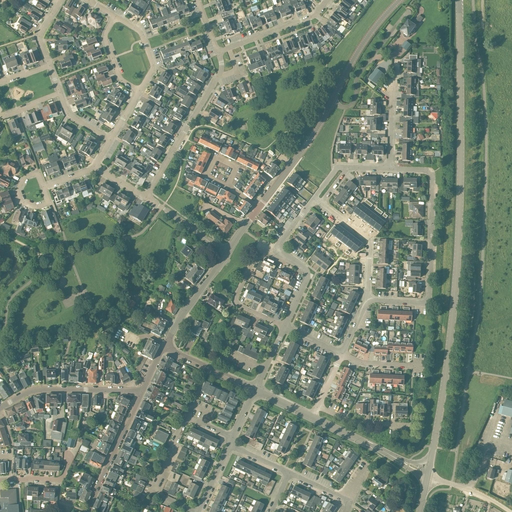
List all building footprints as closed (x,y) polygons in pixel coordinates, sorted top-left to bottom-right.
[(48,5),(50,2),(46,0),(35,0),(33,4),(36,6),(40,9),(40,8),(44,10),(47,5),(48,5)] [(70,16),(74,10),(71,9),(74,3),(69,0),(64,8),(67,10),(65,13),(70,16)] [(133,14),(139,3),(134,0),(128,11),(133,14)] [(227,6),(230,5),(228,0),(220,0),(221,2),(215,4),(217,7),(218,9),(227,6)] [(298,3),(296,0),(295,0),(292,1),(289,2),(289,3),(291,8),(294,7),(296,13),(301,11),(298,3)] [(352,8),(356,4),(350,0),(343,0),(341,3),(350,11),(352,8)] [(181,8),(184,15),(189,13),(186,5),(184,6),(182,1),(179,2),(180,6),(181,8)] [(139,3),(133,14),(137,16),(141,10),(144,12),(148,5),(145,3),(144,6),(139,3)] [(289,9),(291,8),(289,3),(282,6),(286,16),(291,15),(289,9)] [(345,17),(350,11),(341,3),(337,7),(341,10),(339,13),(346,18),(346,17),(345,17)] [(37,21),(40,16),(37,14),(39,11),(30,6),(27,11),(31,14),(29,17),(37,21)] [(74,10),(70,16),(75,19),(77,16),(80,17),(85,9),(80,6),(76,12),(74,10)] [(229,11),(227,6),(218,9),(219,11),(218,12),(219,15),(226,12),(227,15),(234,12),(233,9),(229,11)] [(281,18),(286,16),(282,6),(278,8),(277,7),(275,8),(279,18),(281,17),(281,18)] [(178,17),(184,15),(181,8),(175,10),(176,12),(177,12),(178,17)] [(276,19),(279,18),(275,8),(272,9),(272,10),(268,11),(269,14),(272,22),(276,20),(276,19)] [(174,22),(171,14),(168,15),(166,9),(163,10),(169,24),(174,22)] [(163,26),(169,24),(163,10),(161,11),(163,17),(160,18),(163,26)] [(179,20),(178,17),(177,12),(176,12),(171,14),(174,22),(179,20)] [(269,14),(264,16),(264,15),(263,12),(260,13),(261,16),(264,24),(267,23),(267,24),(272,22),(269,14)] [(346,18),(339,13),(337,15),(334,12),(331,17),(338,22),(340,24),(346,18)] [(96,18),(90,14),(88,18),(85,16),(81,22),(85,25),(87,22),(96,27),(97,27),(99,23),(101,19),(97,17),(96,18)] [(225,28),(234,25),(233,21),(236,20),(235,18),(236,18),(235,15),(228,18),(228,17),(223,19),(224,22),(223,23),(224,26),(225,28)] [(419,24),(423,18),(419,15),(415,20),(419,24)] [(155,20),(155,19),(153,16),(151,17),(152,19),(149,20),(150,22),(152,30),(158,28),(155,20)] [(253,17),(253,16),(248,18),(248,16),(245,17),(249,27),(251,26),(252,29),(257,27),(253,17)] [(262,25),(264,24),(261,16),(259,17),(259,18),(257,19),(256,16),(253,17),(257,27),(262,25)] [(29,28),(32,24),(21,17),(17,23),(20,24),(18,28),(21,30),(20,31),(25,33),(28,27),(29,28)] [(336,25),(338,22),(331,17),(327,21),(332,25),(330,27),(335,31),(338,26),(336,25)] [(158,28),(163,26),(160,18),(155,20),(158,28)] [(406,38),(407,38),(408,38),(409,37),(411,35),(412,35),(413,34),(414,33),(415,32),(415,31),(415,30),(415,29),(414,28),(416,26),(408,21),(400,31),(404,33),(403,34),(403,35),(403,36),(404,37),(404,38),(405,38),(406,38)] [(63,26),(57,22),(54,28),(63,34),(65,31),(69,33),(73,27),(65,23),(63,26)] [(234,25),(225,28),(226,30),(225,30),(227,34),(233,31),(235,34),(241,31),(240,29),(238,23),(234,25)] [(320,29),(325,36),(328,34),(330,38),(335,34),(331,28),(328,31),(324,26),(320,29),(319,28),(320,29)] [(324,36),(325,36),(320,29),(319,28),(314,32),(318,37),(315,39),(316,42),(316,44),(318,49),(322,46),(320,44),(324,41),(322,38),(324,36)] [(316,44),(316,42),(312,34),(310,35),(309,34),(304,36),(307,44),(311,43),(312,46),(316,44)] [(308,47),(307,44),(304,36),(299,38),(301,43),(298,44),(300,50),(305,48),(308,47)] [(55,52),(61,52),(61,50),(67,50),(67,43),(74,41),(73,37),(62,37),(62,41),(55,42),(55,50),(55,52)] [(86,52),(92,49),(91,46),(97,44),(95,38),(92,39),(91,38),(85,40),(87,44),(82,46),(84,52),(86,51),(86,52)] [(300,50),(298,44),(296,45),(293,40),(288,42),(292,53),(296,52),(300,50)] [(194,43),(197,50),(202,48),(200,41),(194,43)] [(407,51),(411,45),(406,41),(401,47),(407,51)] [(189,45),(188,42),(182,44),(185,52),(190,50),(189,45)] [(289,54),(292,53),(288,42),(283,44),(285,49),(282,50),(284,54),(285,56),(289,54)] [(191,52),(197,50),(194,43),(189,45),(190,50),(191,52)] [(182,44),(177,46),(180,54),(181,56),(186,54),(185,52),(182,44)] [(174,55),(180,54),(177,46),(172,48),(174,55)] [(272,48),(275,56),(281,54),(277,46),(272,48)] [(29,54),(33,64),(39,62),(36,55),(38,54),(36,48),(31,50),(33,53),(29,54)] [(171,57),(174,55),(172,48),(166,50),(169,57),(169,58),(170,60),(172,60),(171,57)] [(269,59),(275,56),(272,48),(266,50),(269,59)] [(92,49),(86,52),(88,57),(91,56),(93,61),(99,59),(98,56),(101,55),(99,50),(93,52),(92,49)] [(162,60),(169,58),(169,57),(166,50),(161,52),(162,56),(160,56),(162,60)] [(33,64),(29,54),(25,56),(24,52),(19,54),(21,60),(24,59),(27,65),(32,63),(32,64),(33,64)] [(68,68),(72,67),(70,62),(74,61),(72,55),(71,52),(64,54),(66,57),(65,57),(66,60),(60,63),(60,64),(59,64),(61,68),(62,68),(62,69),(67,67),(68,68)] [(258,53),(253,55),(258,68),(266,65),(265,62),(263,59),(261,60),(258,53)] [(250,64),(247,65),(250,71),(258,68),(253,55),(247,57),(250,64)] [(417,68),(420,68),(420,61),(417,60),(417,63),(414,62),(414,59),(417,60),(417,56),(410,55),(410,60),(411,60),(410,62),(408,62),(408,68),(417,68)] [(9,59),(12,68),(17,66),(18,67),(21,66),(18,60),(16,61),(14,57),(9,59)] [(7,70),(12,68),(9,59),(4,61),(5,65),(2,66),(5,72),(7,71),(7,70)] [(196,64),(194,67),(197,69),(195,72),(195,73),(205,79),(208,75),(201,70),(202,68),(196,64)] [(97,80),(103,78),(101,74),(107,72),(105,67),(104,67),(103,65),(97,68),(98,70),(97,70),(98,73),(94,74),(97,80)] [(420,73),(420,68),(417,68),(408,68),(408,73),(410,73),(410,76),(413,76),(416,76),(421,76),(421,74),(420,73)] [(376,84),(384,74),(376,69),(369,79),(376,84)] [(163,72),(160,77),(170,83),(173,78),(175,79),(176,77),(171,74),(169,76),(163,72)] [(192,76),(190,78),(192,79),(194,81),(194,80),(195,80),(196,79),(203,83),(205,79),(195,73),(193,77),(192,76)] [(79,86),(78,85),(76,79),(80,78),(78,75),(72,77),(73,80),(67,83),(70,89),(79,86)] [(416,79),(416,76),(413,76),(410,76),(410,79),(407,79),(407,84),(418,85),(419,84),(419,81),(418,79),(416,79)] [(164,85),(162,88),(167,91),(169,88),(168,87),(170,83),(160,77),(157,81),(164,85)] [(103,78),(97,80),(99,85),(102,84),(103,87),(112,83),(110,78),(104,80),(103,78)] [(189,79),(187,82),(192,85),(191,87),(198,91),(200,87),(194,84),(195,83),(189,79)] [(247,86),(246,82),(238,85),(242,95),(248,93),(249,94),(253,93),(250,85),(247,86)] [(79,86),(70,89),(72,95),(77,93),(79,96),(85,93),(82,84),(78,85),(79,86)] [(166,93),(167,91),(162,88),(161,90),(155,86),(152,91),(159,95),(162,90),(166,93)] [(191,87),(188,91),(195,96),(198,92),(198,91),(191,87)] [(110,95),(121,102),(125,97),(120,94),(122,92),(116,89),(115,90),(114,89),(113,90),(110,95)] [(221,92),(231,104),(233,102),(232,98),(235,97),(237,100),(240,100),(238,96),(236,96),(233,89),(227,91),(227,90),(221,92)] [(418,90),(407,90),(407,95),(402,94),(401,98),(407,98),(413,98),(413,95),(414,96),(414,97),(419,97),(419,90),(418,90)] [(156,99),(159,95),(152,91),(149,95),(155,99),(153,102),(160,106),(161,103),(156,99)] [(228,106),(231,104),(221,92),(218,97),(219,98),(215,104),(223,108),(225,104),(228,106)] [(77,109),(87,105),(84,99),(87,98),(86,94),(80,96),(82,100),(75,103),(77,109)] [(110,95),(109,95),(105,103),(107,104),(112,107),(113,105),(118,107),(121,102),(110,95)] [(183,100),(190,104),(193,100),(186,96),(183,100)] [(414,98),(413,98),(407,98),(407,101),(404,101),(404,106),(413,107),(413,101),(414,101),(414,98)] [(188,108),(190,104),(183,100),(181,104),(188,108)] [(371,110),(381,110),(381,105),(386,106),(386,102),(379,102),(379,100),(371,100),(371,110)] [(142,108),(152,114),(154,109),(156,110),(158,107),(151,103),(149,106),(144,103),(142,108)] [(48,105),(52,115),(61,112),(60,109),(56,110),(54,104),(52,105),(52,104),(48,105)] [(110,110),(112,107),(107,104),(105,109),(105,110),(106,111),(105,113),(112,118),(115,113),(110,110)] [(48,116),(52,115),(48,105),(45,107),(43,108),(45,115),(42,116),(44,121),(50,119),(48,116)] [(149,118),(152,114),(142,108),(139,112),(145,116),(143,118),(149,122),(150,119),(149,118)] [(175,113),(183,117),(185,113),(178,108),(175,113)] [(215,111),(212,109),(209,115),(208,115),(205,118),(215,124),(218,119),(217,118),(220,113),(216,110),(215,111)] [(380,115),(381,110),(371,110),(370,115),(374,115),(374,118),(378,118),(378,115),(380,115)] [(31,115),(34,124),(35,126),(44,122),(41,116),(38,117),(37,112),(31,115)] [(413,117),(413,112),(404,112),(404,117),(406,117),(406,120),(418,120),(418,117),(413,117)] [(109,123),(112,118),(105,113),(103,116),(102,115),(100,116),(98,120),(103,123),(105,121),(109,123)] [(180,121),(183,117),(175,113),(173,117),(180,121)] [(29,126),(34,124),(31,115),(25,117),(27,121),(24,122),(26,129),(29,128),(29,126)] [(149,122),(143,118),(142,120),(136,117),(133,122),(140,126),(141,126),(143,124),(142,123),(143,121),(148,124),(149,122)] [(378,121),(378,118),(374,118),(374,120),(367,120),(367,126),(370,126),(380,126),(380,121),(378,121)] [(17,125),(16,120),(8,123),(11,132),(16,130),(17,135),(24,133),(20,123),(17,125)] [(418,124),(418,120),(406,120),(406,123),(404,123),(404,128),(412,129),(413,124),(418,124)] [(138,130),(140,126),(133,122),(131,126),(137,130),(135,132),(141,136),(142,133),(138,130)] [(167,127),(174,131),(177,127),(169,123),(167,127)] [(63,140),(70,128),(67,126),(68,126),(65,124),(61,130),(59,129),(55,135),(63,140)] [(162,128),(161,129),(164,131),(172,136),(174,131),(167,127),(163,125),(162,128)] [(380,132),(380,126),(370,126),(370,131),(368,131),(367,131),(367,134),(371,134),(377,134),(377,132),(380,132)] [(70,128),(63,140),(70,144),(74,138),(71,136),(75,130),(72,128),(72,129),(70,128)] [(141,136),(135,132),(134,134),(128,131),(125,136),(132,140),(135,135),(139,138),(141,136)] [(79,142),(84,136),(80,133),(76,140),(79,142)] [(203,145),(206,138),(204,137),(205,135),(202,134),(198,143),(203,145)] [(412,139),(412,134),(403,134),(403,139),(406,139),(406,142),(412,142),(414,142),(414,139),(412,139)] [(129,144),(132,140),(125,136),(122,140),(128,144),(127,146),(132,150),(134,147),(129,144)] [(159,140),(166,144),(169,140),(162,136),(159,140)] [(85,147),(92,151),(96,146),(91,143),(93,141),(87,137),(85,141),(86,143),(87,144),(85,147)] [(208,147),(212,139),(210,138),(209,140),(206,138),(203,145),(208,147)] [(213,150),(217,141),(215,140),(212,139),(208,147),(213,150)] [(217,141),(213,150),(218,152),(223,142),(224,143),(225,141),(221,139),(220,142),(217,141)] [(164,148),(166,144),(159,140),(157,144),(164,148)] [(370,149),(371,142),(362,142),(362,145),(362,155),(367,155),(368,153),(370,153),(370,149)] [(412,145),(412,142),(406,142),(406,145),(403,145),(403,150),(412,151),(412,145)] [(346,154),(346,144),(338,144),(338,152),(340,152),(340,154),(346,154)] [(354,152),(354,145),(346,144),(346,154),(351,155),(351,152),(354,152)] [(227,149),(228,147),(224,145),(220,153),(225,156),(228,149),(227,149)] [(362,145),(354,145),(354,152),(356,152),(356,155),(362,155),(362,145)] [(378,155),(378,145),(373,145),(373,149),(370,149),(370,153),(373,153),(373,155),(378,155)] [(89,156),(92,151),(85,147),(83,149),(82,149),(80,149),(78,153),(83,156),(85,154),(89,156)] [(230,158),(234,150),(228,147),(227,149),(228,149),(225,156),(230,158)] [(152,153),(159,157),(161,153),(154,148),(152,153)] [(34,162),(31,154),(29,149),(25,150),(27,155),(26,156),(25,155),(19,158),(23,167),(29,165),(29,164),(34,162)] [(119,166),(124,158),(121,157),(123,153),(121,152),(118,150),(115,156),(117,157),(114,163),(119,166)] [(201,156),(208,159),(210,154),(202,150),(200,152),(203,153),(201,156)] [(234,150),(230,158),(235,160),(239,152),(235,150),(235,151),(234,150)] [(252,154),(254,151),(251,150),(249,155),(246,154),(246,155),(241,164),(245,166),(244,166),(246,167),(246,166),(252,154)] [(147,154),(147,155),(148,156),(149,157),(156,161),(159,157),(152,153),(149,151),(147,154)] [(241,164),(246,155),(241,152),(236,161),(241,164)] [(67,158),(71,167),(76,165),(75,160),(77,159),(75,153),(71,154),(70,156),(70,157),(67,158)] [(255,155),(252,154),(246,166),(251,169),(255,160),(253,158),(255,155)] [(124,158),(119,166),(123,169),(127,163),(129,164),(134,157),(131,155),(130,158),(127,157),(126,159),(124,158)] [(205,164),(208,159),(201,156),(200,158),(198,157),(197,160),(205,164)] [(411,161),(412,156),(403,156),(403,161),(405,161),(405,164),(408,164),(408,161),(411,161)] [(71,167),(67,158),(65,160),(64,158),(62,158),(58,159),(60,165),(63,164),(65,169),(71,167)] [(58,166),(60,165),(58,159),(54,161),(53,163),(53,164),(50,165),(54,173),(59,171),(58,166)] [(135,176),(141,166),(141,165),(136,162),(137,161),(135,160),(131,165),(134,167),(130,173),(135,176)] [(203,169),(205,164),(197,160),(194,164),(203,169)] [(255,160),(251,169),(256,171),(260,162),(255,160)] [(14,174),(19,167),(9,161),(5,169),(6,170),(4,174),(10,177),(12,173),(14,174)] [(270,169),(276,174),(279,170),(270,163),(268,166),(271,168),(270,169)] [(54,173),(50,165),(48,166),(47,165),(45,164),(41,166),(43,172),(46,171),(48,175),(54,173)] [(201,174),(203,169),(194,164),(194,165),(193,164),(190,169),(201,174)] [(141,166),(135,176),(140,178),(143,172),(146,174),(149,169),(146,167),(146,168),(141,166)] [(276,174),(270,169),(268,171),(266,169),(264,172),(272,179),(276,174)] [(7,187),(10,182),(5,179),(6,176),(0,172),(0,183),(0,184),(0,183),(0,187),(3,189),(5,186),(7,187)] [(193,187),(197,178),(192,175),(192,176),(188,174),(186,178),(190,180),(188,184),(193,187)] [(266,180),(260,176),(258,175),(256,177),(254,175),(252,174),(250,176),(251,177),(252,178),(254,179),(262,185),(266,180)] [(294,176),(290,180),(302,190),(305,185),(294,176)] [(262,185),(254,179),(252,178),(251,177),(248,181),(249,182),(251,183),(259,189),(262,185)] [(199,187),(202,180),(197,178),(193,187),(199,190),(200,188),(199,187)] [(371,178),(371,186),(371,190),(378,191),(379,182),(376,182),(376,178),(371,178)] [(382,188),(387,188),(388,179),(383,179),(382,185),(380,185),(380,190),(382,190),(382,188)] [(404,185),(400,185),(400,193),(401,193),(401,192),(407,192),(407,188),(410,188),(410,179),(404,179),(404,185)] [(417,179),(410,179),(410,188),(413,188),(413,192),(420,192),(420,187),(417,187),(417,179)] [(200,188),(199,190),(203,192),(207,183),(202,180),(199,187),(200,188)] [(290,180),(287,185),(299,194),(302,190),(290,180)] [(353,191),(356,187),(358,188),(358,186),(357,183),(353,180),(351,182),(349,181),(346,185),(353,191)] [(393,180),(392,193),(397,193),(396,194),(400,195),(400,193),(400,185),(398,185),(398,180),(393,180)] [(78,184),(81,193),(84,191),(85,193),(85,194),(86,194),(87,194),(92,192),(89,186),(86,187),(84,182),(78,184)] [(242,185),(238,182),(234,186),(239,190),(243,186),(242,185)] [(255,193),(259,189),(249,182),(247,184),(249,186),(248,188),(256,194),(255,193)] [(78,194),(81,193),(78,184),(72,186),(74,191),(71,192),(74,198),(78,197),(79,195),(78,194)] [(104,194),(109,187),(103,184),(101,188),(98,186),(95,192),(99,194),(101,194),(102,193),(104,194)] [(211,193),(214,186),(209,184),(205,192),(210,195),(211,193)] [(357,194),(353,191),(346,185),(343,189),(350,195),(352,193),(356,196),(357,194)] [(211,193),(210,195),(215,197),(219,188),(214,186),(211,193)] [(111,201),(114,196),(111,194),(114,190),(109,187),(104,194),(107,196),(106,197),(107,199),(111,201)] [(248,188),(246,187),(244,189),(245,190),(243,193),(251,200),(256,194),(248,188)] [(74,198),(71,192),(69,193),(67,189),(61,191),(64,199),(67,198),(68,199),(69,200),(74,198)] [(222,198),(226,192),(221,189),(216,198),(220,200),(221,198),(222,198)] [(283,189),(280,194),(289,201),(292,196),(283,189)] [(343,189),(340,193),(349,200),(352,196),(350,195),(343,189)] [(61,200),(64,199),(61,191),(55,193),(57,198),(54,199),(57,205),(61,203),(62,201),(61,200)] [(3,203),(12,200),(11,196),(9,197),(8,192),(4,193),(4,192),(0,193),(0,198),(1,201),(2,201),(3,203)] [(227,201),(230,194),(226,192),(222,198),(221,198),(220,200),(223,201),(223,199),(227,201)] [(117,208),(125,196),(119,193),(117,197),(114,196),(111,201),(113,203),(118,206),(117,208)] [(350,204),(351,202),(349,200),(340,193),(337,197),(344,203),(346,201),(350,204)] [(227,201),(226,203),(231,205),(235,197),(230,194),(227,201)] [(280,194),(276,198),(285,205),(289,201),(280,194)] [(125,196),(117,208),(123,211),(124,209),(126,211),(130,205),(127,203),(130,199),(125,196)] [(341,207),(344,203),(337,197),(334,201),(341,207)] [(276,198),(273,202),(282,209),(285,205),(276,198)] [(12,200),(3,203),(3,205),(5,212),(11,210),(10,209),(14,208),(12,203),(13,203),(12,200)] [(239,205),(247,211),(251,207),(242,200),(240,203),(239,205)] [(273,202),(270,207),(279,214),(282,209),(273,202)] [(414,217),(422,217),(422,212),(422,206),(412,206),(412,203),(409,203),(409,211),(414,211),(414,217)] [(366,208),(361,204),(354,213),(359,217),(366,208)] [(134,206),(132,209),(129,214),(141,221),(148,210),(139,205),(138,208),(134,206)] [(244,216),(247,211),(239,205),(238,206),(237,206),(235,209),(244,216)] [(270,207),(266,211),(278,220),(281,216),(279,214),(270,207)] [(370,211),(366,208),(359,217),(363,220),(370,211)] [(20,223),(24,212),(18,210),(17,213),(16,213),(13,220),(20,223)] [(51,214),(49,211),(42,213),(43,217),(42,219),(44,219),(45,223),(44,223),(46,228),(55,224),(54,223),(57,222),(54,213),(51,214)] [(224,221),(211,211),(206,217),(219,227),(218,227),(226,234),(232,226),(226,221),(225,222),(224,221)] [(375,215),(370,211),(363,220),(368,224),(375,215)] [(35,219),(36,215),(31,213),(29,217),(26,216),(24,223),(28,224),(27,226),(28,227),(30,228),(31,227),(32,226),(35,227),(38,220),(35,219)] [(262,214),(257,220),(264,226),(269,219),(262,214)] [(312,215),(309,220),(316,226),(318,224),(320,225),(324,221),(320,218),(318,220),(312,215)] [(380,219),(375,215),(368,224),(373,228),(380,219)] [(385,223),(380,219),(373,228),(378,232),(385,223)] [(316,226),(309,220),(305,224),(311,229),(309,231),(313,235),(317,230),(314,228),(316,226)] [(422,236),(422,230),(420,230),(420,224),(414,224),(414,236),(422,236)] [(342,229),(337,225),(335,227),(333,229),(331,231),(330,234),(335,238),(342,229)] [(346,232),(342,229),(335,238),(340,241),(346,232)] [(297,236),(304,242),(306,238),(309,240),(310,238),(312,240),(314,237),(312,236),(312,235),(305,230),(303,233),(300,231),(296,236),(297,236)] [(351,236),(346,232),(340,241),(344,245),(351,236)] [(298,245),(295,248),(302,253),(306,248),(302,245),(305,242),(304,242),(297,236),(293,242),(296,244),(298,245)] [(356,240),(351,236),(344,245),(349,249),(356,240)] [(361,244),(356,240),(349,249),(354,253),(361,244)] [(413,251),(422,252),(422,246),(414,245),(414,242),(408,242),(408,245),(413,245),(413,251)] [(188,257),(193,250),(186,245),(181,252),(188,257)] [(321,255),(320,254),(317,252),(319,250),(317,248),(315,251),(316,251),(310,259),(315,263),(321,255)] [(421,258),(422,252),(413,251),(412,257),(407,257),(407,260),(413,260),(414,257),(421,258)] [(326,259),(325,258),(322,256),(324,254),(322,252),(320,254),(321,255),(315,263),(320,267),(326,259)] [(326,259),(320,267),(325,271),(331,263),(327,260),(329,258),(327,256),(325,258),(326,259)] [(267,269),(270,261),(265,258),(262,264),(259,263),(255,270),(261,273),(263,268),(267,269)] [(274,277),(278,269),(275,267),(276,264),(270,261),(267,269),(270,271),(268,276),(273,278),(274,278),(274,277)] [(411,271),(421,272),(421,265),(414,265),(414,262),(407,262),(407,265),(407,271),(411,271)] [(196,275),(199,278),(204,272),(195,265),(192,269),(188,265),(186,267),(191,271),(194,273),(192,276),(193,277),(194,275),(195,276),(196,275)] [(284,280),(288,271),(282,269),(281,270),(278,269),(274,277),(274,278),(277,279),(278,277),(284,280)] [(184,273),(179,270),(177,273),(177,272),(173,277),(175,278),(173,281),(177,283),(178,281),(182,276),(184,273)] [(194,285),(199,278),(196,275),(195,276),(194,275),(193,277),(192,276),(194,273),(191,271),(189,273),(188,272),(185,275),(186,276),(185,278),(194,285)] [(288,271),(284,280),(289,283),(288,285),(291,287),(295,279),(292,278),(294,274),(288,271)] [(420,278),(421,272),(411,271),(411,277),(406,277),(406,280),(413,280),(413,277),(420,278)] [(318,282),(326,286),(328,283),(332,285),(332,283),(328,281),(321,277),(318,282)] [(318,282),(316,287),(328,292),(329,291),(325,289),(326,286),(318,282)] [(419,293),(420,285),(416,285),(416,282),(409,282),(409,288),(413,288),(413,293),(419,293)] [(252,301),(255,294),(251,292),(254,286),(249,284),(246,290),(248,291),(245,298),(252,301)] [(316,287),(314,292),(322,296),(323,293),(327,294),(328,292),(316,287)] [(350,293),(348,296),(356,300),(359,295),(357,294),(358,288),(350,288),(349,290),(347,289),(346,291),(350,293)] [(322,296),(314,292),(311,297),(319,300),(323,302),(324,300),(320,298),(322,296)] [(255,294),(252,301),(258,304),(262,297),(255,294)] [(269,311),(273,303),(271,302),(273,298),(266,294),(262,303),(265,305),(264,309),(269,311)] [(222,313),(224,310),(223,309),(224,308),(221,306),(223,302),(212,295),(207,303),(216,308),(215,309),(222,313)] [(354,305),(356,300),(348,296),(347,299),(343,297),(342,299),(354,305)] [(345,303),(344,306),(352,310),(354,305),(342,299),(341,301),(345,303)] [(273,303),(269,311),(274,314),(277,308),(280,310),(283,302),(278,300),(277,301),(274,300),(273,303)] [(166,309),(171,313),(174,315),(179,308),(176,306),(177,304),(171,301),(168,306),(166,309)] [(309,302),(307,307),(315,311),(316,308),(320,310),(321,307),(309,302)] [(352,310),(344,306),(343,309),(338,307),(337,309),(349,314),(352,310)] [(313,314),(315,311),(307,307),(304,312),(316,317),(317,315),(313,314)] [(338,318),(337,321),(345,325),(347,320),(344,318),(345,315),(336,311),(335,315),(336,317),(338,318)] [(304,312),(302,317),(310,320),(311,318),(315,319),(316,317),(304,312)] [(237,325),(240,326),(244,318),(238,316),(235,321),(232,320),(228,328),(231,330),(234,331),(237,325)] [(154,325),(163,329),(166,322),(158,317),(154,325)] [(309,323),(310,320),(302,317),(300,322),(308,325),(312,327),(313,325),(309,323)] [(244,318),(240,326),(243,328),(241,332),(244,333),(243,336),(246,337),(248,333),(250,329),(247,327),(250,321),(244,318)] [(210,325),(207,323),(202,320),(200,323),(195,321),(189,332),(192,334),(191,335),(193,336),(194,335),(198,337),(202,329),(203,330),(207,331),(210,325)] [(332,322),(331,324),(342,329),(345,325),(337,321),(335,324),(332,322)] [(262,327),(256,324),(253,330),(250,329),(248,333),(253,336),(255,332),(259,334),(262,327)] [(340,334),(342,329),(331,324),(330,326),(334,328),(332,331),(340,334)] [(160,336),(163,329),(154,325),(151,332),(160,336)] [(262,327),(259,334),(257,338),(261,340),(260,344),(264,346),(268,338),(264,336),(268,330),(262,327)] [(340,334),(332,331),(331,333),(327,332),(326,334),(338,339),(340,334)] [(145,346),(156,352),(159,346),(160,343),(149,338),(145,346)] [(359,351),(364,340),(362,338),(360,342),(357,341),(353,349),(359,351)] [(366,341),(364,340),(359,351),(364,354),(366,351),(370,352),(371,345),(369,344),(368,346),(365,344),(366,341)] [(288,347),(296,351),(296,350),(297,348),(301,350),(302,347),(298,345),(290,342),(288,347)] [(374,355),(380,355),(381,342),(379,342),(378,346),(374,346),(371,345),(370,352),(374,352),(374,355)] [(38,345),(30,346),(31,353),(38,352),(38,345)] [(152,360),(156,352),(145,346),(141,354),(152,360)] [(288,347),(286,352),(298,357),(299,355),(295,353),(296,351),(288,347)] [(88,369),(93,354),(89,352),(87,361),(86,360),(83,368),(88,369)] [(286,352),(283,357),(291,360),(293,357),(297,359),(298,357),(286,352)] [(316,354),(315,356),(319,358),(318,361),(326,365),(328,360),(320,356),(316,354)] [(164,356),(161,362),(179,370),(180,367),(177,366),(178,365),(173,363),(172,366),(171,365),(173,360),(164,356)] [(283,357),(281,362),(289,365),(293,367),(294,365),(290,363),(291,361),(291,360),(283,357)] [(117,367),(123,364),(120,359),(114,363),(117,367)] [(312,362),(312,364),(324,369),(326,365),(318,361),(316,364),(312,362)] [(179,370),(161,362),(158,368),(167,372),(169,368),(170,368),(169,371),(174,373),(177,374),(179,370)] [(74,373),(74,383),(82,383),(83,369),(81,369),(81,364),(76,364),(75,373),(74,373)] [(312,364),(311,366),(315,368),(313,370),(321,374),(324,370),(324,369),(312,364)] [(33,367),(33,369),(33,371),(34,373),(32,373),(32,374),(33,378),(35,378),(36,382),(41,381),(40,373),(38,373),(37,366),(33,367)] [(59,375),(59,367),(55,367),(55,370),(51,371),(51,369),(46,370),(47,378),(56,378),(56,375),(59,375)] [(281,367),(279,372),(290,377),(291,375),(287,374),(289,370),(281,367)] [(125,374),(122,368),(116,371),(123,385),(130,381),(127,374),(125,374)] [(342,374),(354,379),(355,377),(351,375),(353,371),(344,368),(342,373),(342,374)] [(308,372),(307,374),(311,375),(319,379),(321,375),(321,374),(313,370),(313,371),(312,373),(308,372)] [(375,384),(375,370),(373,370),(373,373),(374,373),(374,375),(370,374),(370,373),(365,373),(365,378),(369,378),(369,383),(369,386),(374,387),(375,384)] [(166,375),(157,371),(154,377),(172,385),(173,382),(170,380),(171,380),(166,378),(165,381),(164,380),(165,378),(166,375)] [(25,374),(24,372),(18,375),(19,376),(18,377),(24,388),(31,385),(25,373),(25,374)] [(278,372),(276,376),(284,380),(286,378),(289,379),(290,377),(279,372),(278,372)] [(106,381),(111,381),(111,384),(117,384),(117,376),(113,376),(113,374),(106,374),(106,381)] [(342,374),(339,379),(347,383),(349,379),(353,381),(354,379),(342,374)] [(14,393),(20,389),(15,381),(18,380),(15,375),(9,379),(12,383),(9,385),(14,393)] [(276,377),(274,381),(282,385),(286,387),(287,385),(283,383),(284,380),(276,376),(276,377)] [(172,385),(154,377),(151,383),(160,387),(161,385),(162,383),(163,383),(162,385),(167,388),(167,387),(170,389),(172,385)] [(347,384),(347,383),(339,379),(339,380),(336,385),(338,386),(344,389),(345,389),(346,389),(349,391),(350,388),(348,387),(346,386),(347,384)] [(306,382),(305,384),(317,389),(319,384),(311,381),(310,384),(306,382)] [(4,385),(2,382),(0,383),(0,393),(4,399),(12,394),(5,385),(4,385)] [(206,395),(211,385),(210,384),(205,382),(201,391),(204,392),(203,393),(206,395)] [(305,384),(304,386),(305,387),(308,388),(306,391),(314,394),(316,390),(317,389),(305,384)] [(212,398),(217,388),(211,385),(206,395),(212,398)] [(150,386),(147,392),(166,401),(167,399),(166,398),(166,396),(164,395),(159,393),(158,395),(157,395),(159,390),(150,386)] [(336,391),(336,392),(348,397),(349,395),(345,393),(346,390),(346,389),(345,389),(344,389),(338,386),(336,391)] [(218,401),(223,391),(217,388),(212,398),(218,401)] [(225,402),(229,394),(223,391),(218,401),(225,404),(225,402)] [(301,392),(300,394),(304,396),(312,399),(314,395),(314,394),(306,391),(305,394),(301,392)] [(166,401),(147,392),(144,397),(145,398),(144,400),(152,404),(155,398),(156,398),(155,400),(160,402),(163,403),(164,402),(165,403),(166,401)] [(348,397),(336,392),(333,397),(341,401),(343,397),(347,399),(348,397)] [(238,398),(234,397),(229,394),(225,402),(236,407),(238,402),(237,401),(238,398)] [(36,410),(42,409),(42,404),(44,403),(42,395),(33,396),(36,410)] [(53,407),(53,415),(57,415),(57,410),(55,409),(55,407),(58,407),(60,407),(60,395),(53,395),(52,395),(52,399),(52,400),(53,400),(53,407)] [(91,405),(91,406),(101,407),(101,404),(102,404),(102,399),(101,399),(101,396),(94,396),(94,405),(91,405)] [(115,404),(119,406),(127,409),(131,401),(122,397),(119,396),(117,399),(115,404)] [(33,419),(35,418),(34,414),(35,414),(32,409),(34,408),(33,406),(34,405),(31,398),(25,401),(33,419)] [(368,412),(369,401),(364,400),(364,404),(357,404),(356,409),(359,410),(359,415),(365,415),(365,413),(365,411),(368,412)] [(380,406),(380,405),(376,405),(376,400),(370,400),(370,411),(373,411),(373,415),(379,415),(379,416),(380,406)] [(511,401),(505,400),(501,415),(511,418),(511,419),(511,426),(510,433),(511,433),(511,401)] [(138,411),(146,415),(150,406),(148,404),(143,401),(138,411)] [(22,402),(14,406),(17,413),(20,412),(22,415),(27,412),(25,410),(26,409),(22,402)] [(233,412),(236,407),(225,402),(225,404),(223,408),(233,412)] [(380,406),(379,416),(386,417),(386,413),(390,413),(390,402),(385,402),(385,407),(380,406)] [(406,418),(407,407),(399,406),(399,403),(393,403),(392,412),(395,412),(395,417),(406,418)] [(17,413),(14,406),(5,410),(8,417),(6,418),(9,425),(15,422),(12,416),(17,413)] [(119,406),(116,413),(124,417),(127,409),(119,406)] [(230,418),(233,412),(223,408),(220,413),(230,418)] [(255,414),(262,418),(265,412),(267,413),(268,410),(262,408),(261,410),(257,409),(255,414)] [(153,418),(146,415),(138,411),(136,417),(143,420),(144,420),(156,425),(158,421),(153,418)] [(113,419),(111,422),(120,426),(124,417),(116,413),(114,412),(112,417),(113,417),(112,418),(113,419)] [(230,418),(220,413),(219,415),(217,420),(226,424),(227,421),(228,422),(230,418)] [(260,423),(262,418),(255,414),(252,420),(260,423)] [(142,422),(143,420),(136,417),(130,430),(138,434),(141,435),(144,430),(147,424),(142,422)] [(66,423),(54,420),(53,423),(51,422),(49,429),(52,429),(50,438),(64,441),(66,433),(64,433),(66,423)] [(257,429),(260,423),(252,420),(250,425),(257,429)] [(105,430),(107,431),(107,430),(116,434),(120,426),(111,422),(109,421),(105,430)] [(17,431),(25,429),(23,422),(19,423),(19,424),(15,425),(17,431)] [(286,429),(294,432),(296,427),(289,423),(286,429)] [(255,434),(257,429),(250,425),(247,431),(255,434)] [(193,438),(197,431),(191,428),(188,436),(193,438)] [(169,434),(158,429),(153,440),(164,445),(169,434)] [(291,438),(294,432),(286,429),(284,434),(291,438)] [(113,440),(116,434),(107,430),(107,431),(104,436),(113,440)] [(129,431),(126,437),(137,442),(141,444),(142,441),(138,439),(139,437),(135,435),(136,434),(129,431)] [(199,441),(202,433),(197,431),(193,438),(199,441)] [(252,440),(255,434),(247,431),(245,436),(250,438),(252,440)] [(197,445),(203,447),(204,444),(208,436),(202,434),(202,433),(199,441),(197,445)] [(289,443),(291,438),(284,434),(281,440),(289,443)] [(31,446),(31,442),(28,442),(28,435),(18,435),(18,442),(20,442),(20,446),(31,446)] [(110,445),(113,440),(104,436),(102,441),(110,445)] [(204,444),(203,447),(208,450),(210,446),(213,439),(208,436),(204,444)] [(313,441),(325,447),(326,445),(321,443),(323,439),(315,436),(313,441)] [(137,442),(126,437),(124,444),(130,447),(131,445),(135,447),(137,442)] [(210,446),(215,449),(219,441),(213,439),(210,446)] [(8,440),(0,442),(0,449),(1,449),(0,448),(9,445),(8,440)] [(286,449),(289,443),(281,440),(279,445),(286,449)] [(324,449),(325,447),(313,441),(310,447),(318,451),(319,447),(324,449)] [(96,447),(99,448),(98,451),(106,455),(110,446),(102,442),(100,446),(98,444),(96,447)] [(123,445),(120,451),(130,455),(137,458),(140,452),(123,445)] [(284,454),(286,449),(279,445),(276,450),(274,450),(273,453),(278,456),(280,452),(284,454)] [(310,447),(307,453),(320,458),(321,456),(316,454),(318,451),(310,447)] [(346,458),(353,463),(357,458),(351,453),(352,451),(349,449),(348,451),(350,453),(346,458)] [(129,458),(130,455),(120,451),(117,457),(127,462),(130,463),(133,465),(135,461),(129,458)] [(93,454),(88,452),(84,460),(89,463),(100,468),(101,468),(103,465),(102,464),(104,458),(94,453),(93,454)] [(319,461),(320,458),(307,453),(305,459),(312,462),(314,459),(319,461)] [(18,470),(21,470),(21,469),(22,460),(22,456),(17,456),(17,455),(14,455),(14,463),(16,464),(16,469),(18,469),(18,470)] [(21,469),(21,470),(25,471),(25,469),(27,470),(28,461),(30,461),(30,455),(28,455),(28,460),(22,460),(21,469)] [(199,465),(207,468),(209,463),(206,461),(207,458),(201,456),(199,458),(202,460),(199,465)] [(34,470),(38,470),(39,457),(38,457),(38,459),(34,458),(34,461),(31,461),(31,469),(34,469),(34,470)] [(117,457),(114,464),(124,469),(127,462),(117,457)] [(349,468),(353,463),(346,458),(344,461),(340,458),(339,460),(349,468)] [(312,462),(305,459),(302,464),(310,468),(314,470),(316,467),(311,465),(312,462)] [(339,468),(346,473),(349,468),(339,460),(337,463),(341,466),(339,468)] [(240,471),(244,463),(238,461),(234,468),(240,471)] [(245,473),(249,466),(244,463),(240,471),(245,473)] [(124,469),(114,464),(112,468),(123,473),(125,469),(124,469)] [(204,474),(207,468),(199,465),(196,470),(204,474)] [(251,476),(254,468),(249,466),(245,473),(251,476)] [(109,472),(110,472),(118,476),(122,478),(124,475),(122,474),(110,468),(109,472)] [(256,478),(260,471),(254,468),(251,476),(256,478)] [(342,478),(346,473),(339,468),(337,471),(333,468),(331,470),(331,471),(342,478)] [(496,470),(495,471),(490,469),(487,478),(493,479),(495,473),(498,474),(499,471),(496,470)] [(201,479),(204,474),(196,470),(194,476),(192,475),(190,477),(197,480),(198,478),(201,479)] [(262,481),(265,473),(260,471),(256,478),(262,481)] [(342,478),(331,471),(330,473),(334,476),(332,479),(338,483),(342,478)] [(84,488),(89,491),(94,479),(90,477),(90,476),(83,473),(79,483),(83,485),(82,488),(84,488)] [(268,482),(269,479),(271,476),(265,473),(262,481),(267,483),(268,482)] [(388,479),(382,474),(379,478),(376,476),(371,482),(378,487),(380,483),(382,485),(383,483),(385,485),(387,483),(388,479)] [(123,482),(117,479),(108,475),(107,478),(114,482),(121,485),(123,482)] [(112,487),(114,482),(107,478),(104,484),(112,487)] [(189,486),(188,489),(195,493),(198,487),(190,483),(192,481),(189,480),(187,485),(189,486)] [(178,485),(172,482),(167,493),(174,496),(175,492),(175,491),(178,485)] [(227,494),(229,489),(231,490),(233,485),(227,483),(226,487),(222,485),(219,491),(227,494)] [(114,493),(115,490),(103,485),(101,491),(105,493),(105,494),(110,497),(112,493),(114,493)] [(27,496),(32,497),(33,488),(27,487),(27,494),(24,494),(24,499),(27,500),(27,496)] [(296,497),(300,489),(294,487),(290,494),(296,497)] [(37,501),(40,501),(40,495),(38,495),(38,488),(33,488),(32,497),(32,501),(37,501)] [(92,492),(89,491),(84,488),(82,488),(81,488),(78,495),(80,497),(79,500),(85,503),(87,504),(92,492)] [(195,493),(188,489),(185,488),(183,491),(184,492),(182,496),(185,498),(186,495),(193,499),(195,493)] [(0,511),(18,511),(18,505),(17,505),(16,489),(7,490),(0,490),(0,492),(0,498),(0,511)] [(48,502),(49,489),(44,489),(44,495),(40,495),(40,501),(43,501),(43,502),(48,502)] [(49,489),(48,502),(57,502),(58,496),(54,495),(55,489),(49,489)] [(301,499),(305,492),(300,489),(296,497),(301,499)] [(224,500),(227,494),(219,491),(217,496),(224,500)] [(76,493),(67,492),(66,500),(76,501),(76,493)] [(101,511),(108,511),(107,511),(113,498),(110,497),(105,494),(100,492),(93,508),(101,511)] [(313,503),(315,497),(311,494),(305,492),(301,499),(307,502),(305,506),(310,508),(310,509),(313,503)] [(222,505),(224,500),(217,496),(214,502),(222,505)] [(365,511),(374,511),(372,510),(379,501),(381,503),(383,500),(377,496),(374,500),(370,497),(367,502),(368,503),(366,507),(368,508),(365,511)] [(147,503),(149,504),(153,505),(156,499),(152,498),(150,497),(147,503)] [(315,504),(318,498),(315,497),(313,503),(310,509),(312,511),(315,504)] [(315,504),(322,507),(325,501),(318,498),(315,504)] [(253,507),(261,510),(264,505),(256,501),(253,507)] [(219,511),(222,505),(214,502),(212,507),(219,511)] [(325,508),(330,511),(333,511),(336,508),(329,503),(325,508)]
